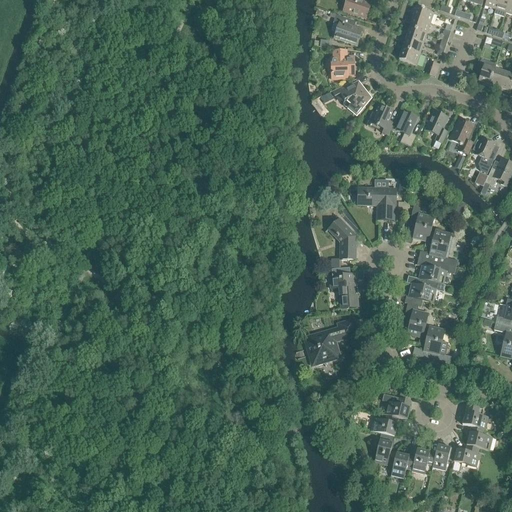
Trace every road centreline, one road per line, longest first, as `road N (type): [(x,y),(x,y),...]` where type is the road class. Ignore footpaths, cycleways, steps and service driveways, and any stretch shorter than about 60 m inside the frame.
road 1 (unknown): [(19,511),(67,310),(193,0)]
road 2 (residential): [(399,0),(374,61),(384,89),(451,92),(511,129)]
road 3 (residential): [(447,387),(391,361),(380,316),(387,282)]
